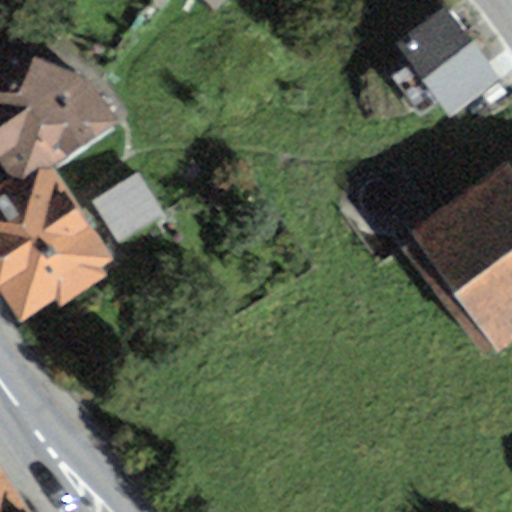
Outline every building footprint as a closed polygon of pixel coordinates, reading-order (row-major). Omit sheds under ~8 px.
[(207,0),(217,10),(226,0),(207,0)] [(500,74),(446,3),(394,42),(449,113),(500,74)] [(0,197),(52,164),(118,121),(91,79),(19,52),(0,64),(0,197)] [(511,167),(506,160),(407,233),(495,351),(511,338),(511,167)] [(52,164),(0,197),(0,288),(20,319),(53,297),(59,305),(105,275),(99,266),(113,257),(52,164)] [(138,173),(94,200),(120,241),(164,214),(138,173)] [(32,511),(0,463),(0,511),(32,511)]
